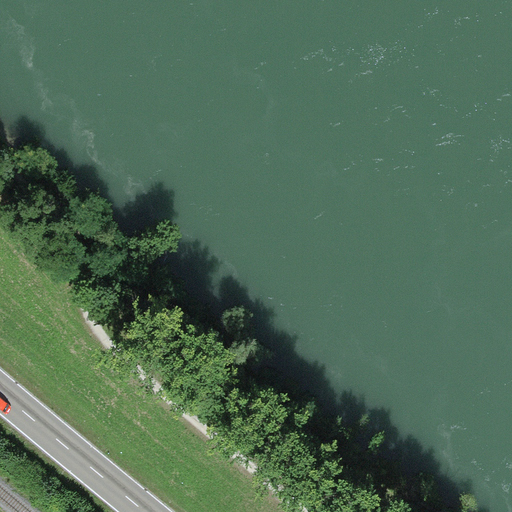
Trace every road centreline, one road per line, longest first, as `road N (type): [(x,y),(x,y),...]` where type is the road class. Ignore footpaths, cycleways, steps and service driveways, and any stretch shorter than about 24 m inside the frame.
road 1 (track): [(294,511),(101,336),(85,315),(77,248),(0,163)]
road 2 (primary): [(0,396),(144,511)]
